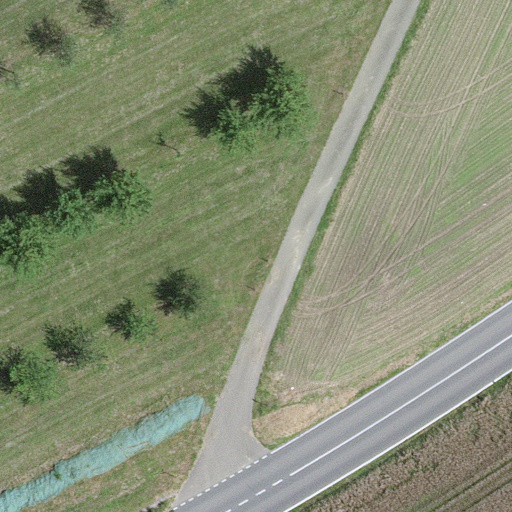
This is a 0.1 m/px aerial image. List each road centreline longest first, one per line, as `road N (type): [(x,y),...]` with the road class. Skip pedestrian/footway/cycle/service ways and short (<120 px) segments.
road 1 (track): [(216,511),(221,454),(243,392),(405,0)]
road 2 (tertiary): [(227,511),(511,334)]
